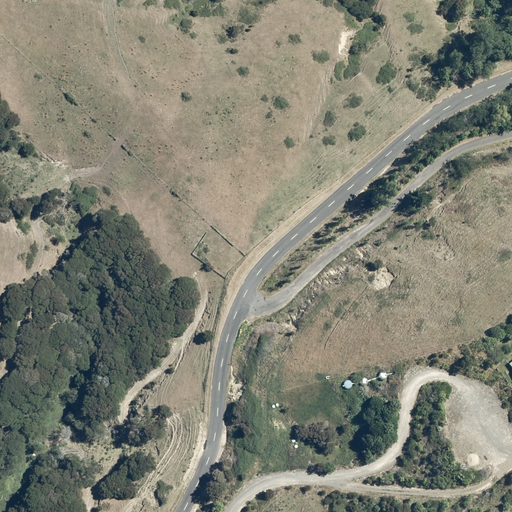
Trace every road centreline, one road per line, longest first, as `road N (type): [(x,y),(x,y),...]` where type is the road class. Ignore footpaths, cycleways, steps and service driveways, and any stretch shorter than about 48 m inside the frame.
road 1 (unclassified): [(183,511),(218,419),(229,329),(267,261),(427,119),(511,77)]
road 2 (unknown): [(241,302),(266,304),(419,183),(511,141)]
